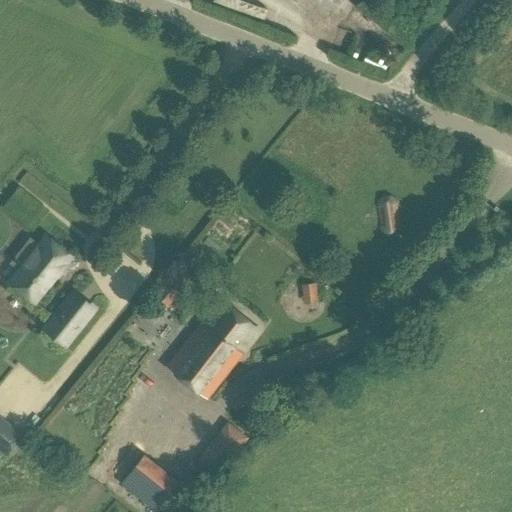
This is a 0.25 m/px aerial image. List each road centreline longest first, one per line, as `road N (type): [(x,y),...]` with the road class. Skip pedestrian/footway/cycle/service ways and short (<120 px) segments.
road 1 (unknown): [(511,153),(471,222),(374,320),(233,382),(207,406),(169,376)]
road 2 (unclassified): [(511,146),(138,0)]
road 3 (track): [(394,100),(469,0)]
